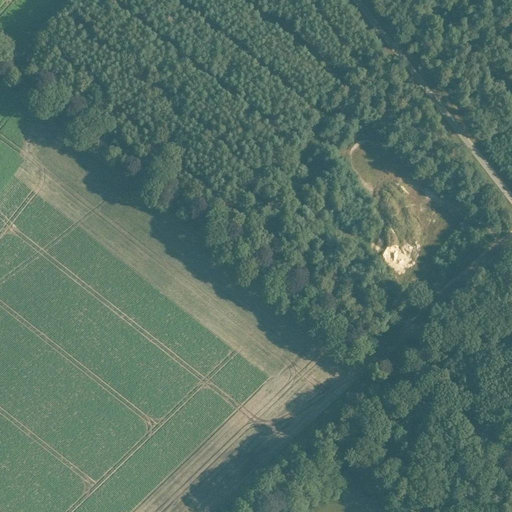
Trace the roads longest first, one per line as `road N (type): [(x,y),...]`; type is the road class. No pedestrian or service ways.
road 1 (unclassified): [(511,197),(355,0)]
road 2 (track): [(392,375),(392,356),(427,307),(511,230)]
